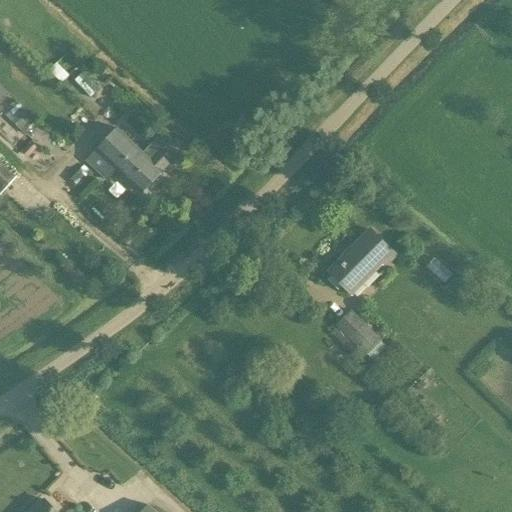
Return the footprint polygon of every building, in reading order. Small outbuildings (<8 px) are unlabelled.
[(0,104),(10,95),(0,85),(0,104)] [(38,124),(15,101),(2,113),(26,136),(38,124)] [(160,141),(146,156),(118,129),(86,161),(107,181),(117,171),(140,193),(173,160),(163,150),(166,147),(160,141)] [(0,196),(17,178),(0,162),(0,196)] [(351,294),(381,263),(384,266),(395,255),(370,230),(328,272),(351,294)] [(366,357),(382,340),(350,309),(334,327),(366,357)] [(56,511),(44,500),(32,511),(56,511)]
